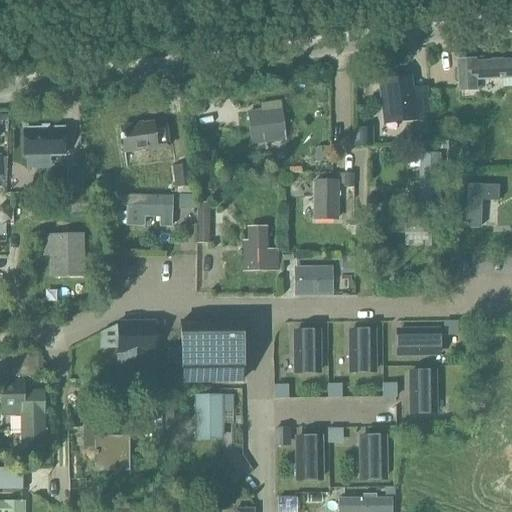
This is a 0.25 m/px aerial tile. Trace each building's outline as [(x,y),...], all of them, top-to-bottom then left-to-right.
[(474,59),(456,59),(457,92),(474,91),(474,79),(502,79),(502,86),(511,86),(511,60),(474,62),(474,59)] [(411,77),(381,81),(386,124),(416,120),(411,77)] [(254,141),(286,137),(282,102),(261,105),(262,112),(250,114),(254,141)] [(447,121),(434,122),(435,137),(449,135),(447,121)] [(120,153),(167,147),(164,122),(117,128),(120,153)] [(65,129),(24,130),(24,154),(27,154),(49,153),(65,153),(65,129)] [(461,147),(454,158),(460,163),(468,151),(461,147)] [(328,149),(313,151),(314,162),(329,161),(328,149)] [(440,156),(420,155),(419,201),(439,201),(440,156)] [(190,185),(188,164),(176,166),(178,186),(190,185)] [(352,176),(341,176),(341,187),(352,187),(352,176)] [(338,217),(339,182),(314,181),(313,216),(338,217)] [(500,183),(467,182),(466,225),(481,225),(483,197),(499,198),(500,183)] [(66,183),(48,183),(48,193),(66,193),(66,183)] [(169,225),(170,197),(126,196),(126,225),(142,226),(142,216),(159,216),(159,225),(169,225)] [(399,197),(367,197),(367,212),(399,211),(399,197)] [(192,213),(192,199),(180,199),(180,212),(192,213)] [(209,204),(197,204),(197,244),(209,244),(209,204)] [(364,213),(364,227),(383,227),(383,213),(364,213)] [(433,246),(433,222),(393,222),(393,234),(404,234),(404,246),(433,246)] [(53,275),(82,274),(80,236),(45,237),(45,255),(52,255),(53,275)] [(244,243),(244,271),(277,272),(277,251),(266,251),(266,243),(244,243)] [(352,258),(341,258),(342,270),(352,271),(352,258)] [(332,268),(297,268),(297,292),(332,292),(332,268)] [(181,349),(167,349),(167,364),(181,364),(182,382),(241,381),(240,321),(181,322),(181,349)] [(154,384),(153,322),(117,323),(118,385),(154,384)] [(457,322),(445,322),(445,335),(458,334),(457,322)] [(437,331),(397,331),(398,355),(438,355),(437,331)] [(318,332),(294,333),(295,372),(319,372),(318,332)] [(373,332),(349,332),(350,372),(374,371),(373,332)] [(434,373),(410,373),(410,413),(434,413),(434,373)] [(21,410),(22,445),(44,445),(43,392),(20,393),(20,384),(2,385),(2,411),(21,410)] [(395,384),(383,384),(383,397),(395,397),(395,384)] [(340,386),(328,386),(328,398),(340,398),(340,386)] [(287,387),(275,387),(275,399),(287,398),(287,387)] [(193,441),(220,441),(220,410),(233,410),(233,397),(193,398),(193,441)] [(252,444),(254,398),(240,397),(239,443),(252,444)] [(125,471),(125,438),(94,438),(95,428),(81,428),(81,447),(94,448),(94,471),(125,471)] [(288,429),(276,429),(276,442),(288,442),(288,429)] [(342,429),(327,429),(327,444),(342,444),(342,429)] [(384,438),(360,438),(360,478),(385,478),(384,438)] [(320,439),(296,439),(296,479),(321,478),(320,439)] [(50,453),(28,453),(28,465),(50,464),(50,453)] [(384,488),(384,499),(391,499),(394,499),(394,488),(384,488)] [(338,499),(337,511),(390,511),(391,499),(384,499),(375,499),(375,495),(362,495),(362,499),(338,499)] [(0,502),(0,511),(23,511),(23,502),(0,502)]
